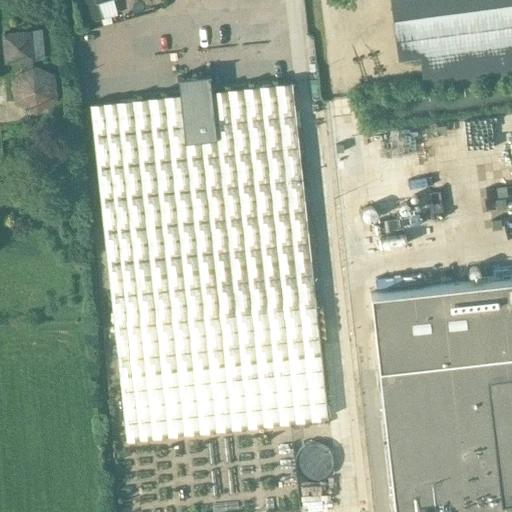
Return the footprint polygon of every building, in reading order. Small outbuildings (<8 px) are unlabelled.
[(79,0),(86,23),(101,18),(96,1),(99,0),(79,0)] [(419,57),(423,89),(511,77),(511,0),(389,0),(398,60),(419,57)] [(109,16),(101,18),(103,24),(111,22),(109,16)] [(44,59),(42,29),(2,32),(4,63),(44,59)] [(17,102),(37,111),(55,99),(53,77),(33,67),(15,80),(17,102)] [(178,94),(89,103),(119,376),(126,439),(328,417),(321,354),(291,81),(211,90),(210,75),(193,76),(177,78),(178,94)] [(371,173),(371,182),(419,180),(418,171),(371,173)] [(394,511),(511,511),(511,277),(370,293),(394,511)] [(268,471),(302,469),(301,453),(267,455),(268,471)]
